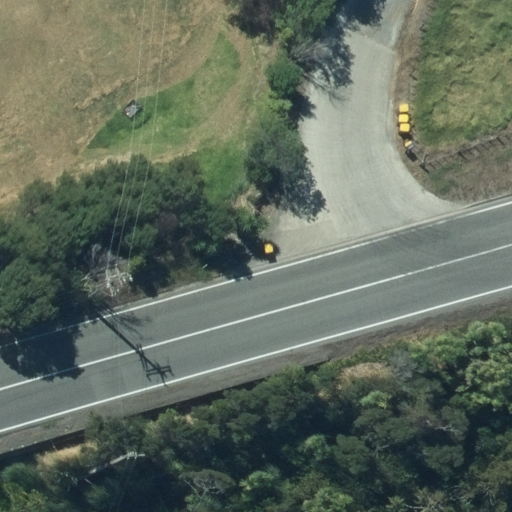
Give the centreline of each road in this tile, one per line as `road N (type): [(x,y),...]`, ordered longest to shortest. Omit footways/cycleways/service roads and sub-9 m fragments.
road 1 (unclassified): [(0,389),(383,279)]
road 2 (unclassified): [(383,279),(341,149),(347,85),(379,0)]
road 3 (unclassified): [(383,279),(511,243)]
